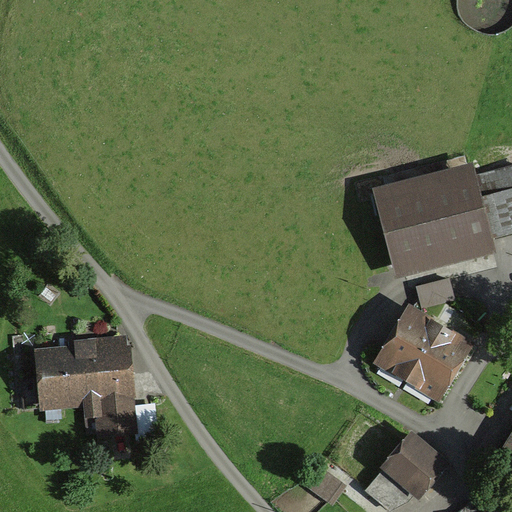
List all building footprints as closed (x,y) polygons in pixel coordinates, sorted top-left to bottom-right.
[(511,232),(511,171),(475,182),(472,171),(372,197),(393,277),(485,252),(482,240),(511,232)] [(454,288),(420,293),(423,315),(457,310),(454,288)] [(473,350),(407,314),(377,370),(443,405),(473,350)] [(128,335),(28,347),(36,417),(98,410),(101,440),(140,436),(128,335)] [(446,467),(408,435),(379,470),(417,501),(446,467)] [(511,440),(494,471),(511,481),(511,440)] [(323,467),(305,487),(327,506),(345,486),(323,467)]
